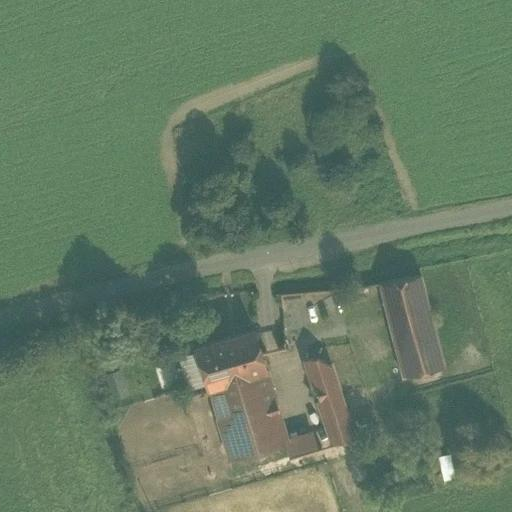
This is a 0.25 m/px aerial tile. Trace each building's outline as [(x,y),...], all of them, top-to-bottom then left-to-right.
[(420,274),(379,282),(402,377),(444,366),(420,274)] [(253,329),(196,346),(208,385),(265,368),(253,329)] [(330,364),(317,356),(306,357),(326,421),(327,422),(334,441),(353,435),(330,364)] [(114,397),(132,392),(125,366),(107,371),(114,397)] [(265,368),(208,385),(234,472),(334,441),(327,422),(285,435),(265,368)]
